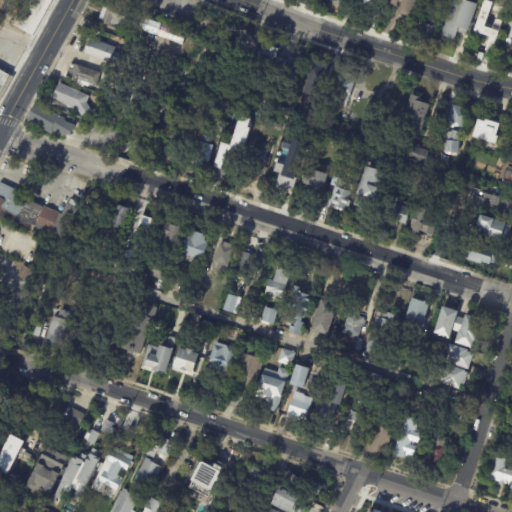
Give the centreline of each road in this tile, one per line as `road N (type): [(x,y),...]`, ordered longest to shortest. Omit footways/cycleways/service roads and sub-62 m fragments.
road 1 (residential): [(485,511),(14,357)]
road 2 (tertiary): [(511,299),(114,173)]
road 3 (tertiary): [(511,85),(250,0)]
road 4 (residential): [(511,330),(453,501)]
road 5 (secondary): [(71,0),(0,129)]
